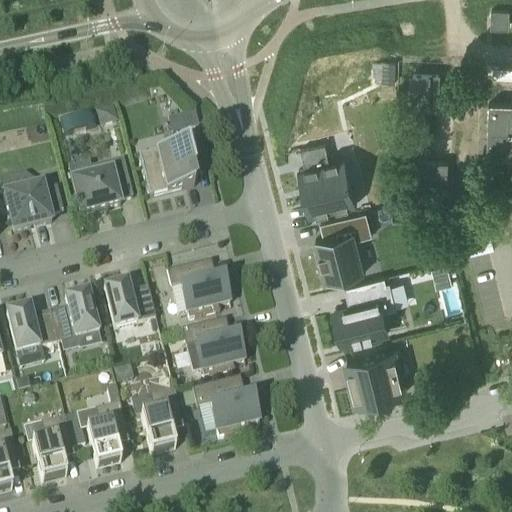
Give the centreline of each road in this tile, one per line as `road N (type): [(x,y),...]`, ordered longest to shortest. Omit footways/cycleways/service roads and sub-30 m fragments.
road 1 (residential): [(0,274),(262,209)]
road 2 (residential): [(322,447),(262,209)]
road 3 (residential): [(121,497),(322,447)]
road 4 (residential): [(322,447),(386,429),(456,424),(511,398)]
road 5 (residential): [(262,209),(220,42)]
road 6 (tertiary): [(0,51),(149,19)]
